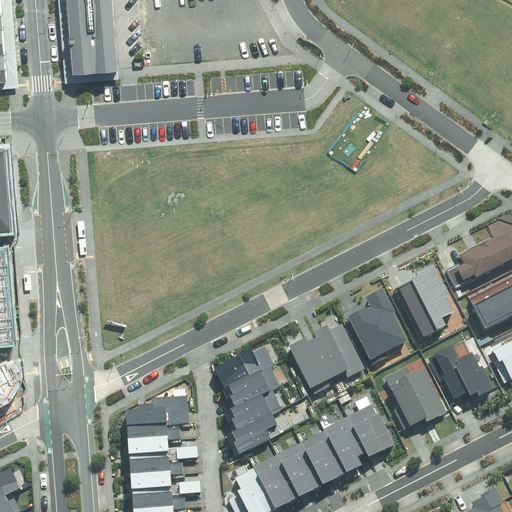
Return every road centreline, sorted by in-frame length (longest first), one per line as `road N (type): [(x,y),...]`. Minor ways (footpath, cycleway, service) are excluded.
road 1 (residential): [(189,338),(457,204),(498,166)]
road 2 (tertiary): [(56,276),(34,0)]
road 3 (residential): [(293,0),(311,29),(343,55),(498,166)]
road 4 (residential): [(212,511),(205,376),(189,338)]
road 5 (residential): [(511,431),(354,511)]
road 6 (unknown): [(380,0),(460,49),(448,83),(410,104)]
road 7 (tertiary): [(53,407),(48,320),(56,276)]
road 8 (residential): [(80,392),(189,338)]
road 9 (tertiary): [(80,392),(88,511)]
